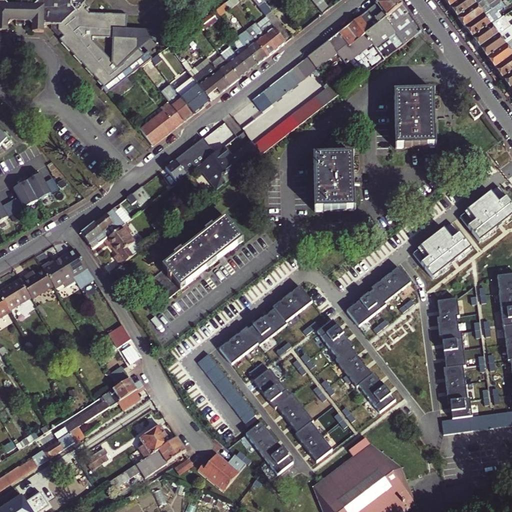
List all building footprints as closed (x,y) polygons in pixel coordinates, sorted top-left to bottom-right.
[(0,0),(0,31),(10,32),(10,25),(14,20),(20,21),(20,24),(28,24),(28,21),(32,21),(35,26),(35,32),(46,32),(46,25),(61,25),(63,25),(79,10),(80,12),(85,7),(88,2),(87,0),(0,0)] [(239,2),(237,0),(229,0),(225,3),(230,9),(239,2)] [(313,0),(324,14),(330,9),(322,0),(313,0)] [(347,64),(373,43),(365,33),(402,5),(398,0),(382,0),(328,42),(337,53),(347,64)] [(460,0),(451,7),(458,17),(482,0),(460,0)] [(482,0),(458,17),(465,27),(501,1),(500,0),(496,0),(494,1),(493,0),(482,0)] [(473,37),(489,25),(503,16),(498,10),(504,5),(501,1),(465,27),(473,37)] [(265,16),(271,11),(264,2),(258,7),(265,16)] [(216,10),(220,16),(230,9),(225,3),(216,10)] [(377,48),(386,59),(422,31),(402,5),(365,33),(373,43),(374,45),(377,48)] [(286,43),(292,38),(271,11),(265,16),(266,17),(269,22),(286,43)] [(473,37),(481,48),(511,25),(511,23),(505,14),(503,16),(489,25),(473,37)] [(256,24),(260,29),(269,22),(266,17),(256,24)] [(277,51),(286,43),(269,22),(260,29),(277,51)] [(267,58),(277,51),(260,29),(256,24),(256,23),(247,31),(267,58)] [(511,25),(481,48),(488,58),(511,40),(511,25)] [(258,65),(267,58),(247,31),(243,33),(248,39),(242,44),(258,65)] [(237,38),(242,44),(248,39),(243,33),(237,38)] [(249,73),(258,65),(242,44),(237,38),(232,42),(239,50),(234,54),(249,73)] [(511,40),(488,58),(495,68),(511,55),(511,40)] [(337,53),(328,42),(307,58),(317,70),(318,72),(324,67),(325,67),(323,64),(337,53)] [(240,80),(249,73),(234,54),(229,47),(220,54),(240,80)] [(230,87),(240,80),(220,54),(210,61),(230,87)] [(511,55),(495,68),(503,78),(511,71),(511,55)] [(220,95),(230,87),(210,61),(208,58),(198,66),(216,89),(220,95)] [(312,74),(317,70),(307,58),(303,61),(312,74)] [(307,77),(312,74),(303,61),(298,65),(307,77)] [(302,81),(307,77),(298,65),(293,69),(302,81)] [(207,96),(216,89),(198,66),(190,73),(207,96)] [(297,85),(302,81),(293,69),(288,73),(297,85)] [(511,71),(503,78),(511,89),(511,87),(511,71)] [(292,89),(297,85),(288,73),(282,77),(292,89)] [(287,93),(292,89),(282,77),(278,81),(287,93)] [(282,97),(287,93),(278,81),(272,85),(282,97)] [(338,95),(343,91),(336,81),(330,85),(338,95)] [(207,96),(202,100),(187,82),(184,84),(203,108),(212,102),(207,96)] [(194,115),(203,108),(184,84),(175,91),(180,98),(185,104),(194,115)] [(277,101),(282,97),(272,85),(267,89),(277,101)] [(333,99),(338,95),(330,85),(325,89),(333,99)] [(271,105),(277,101),(267,89),(262,93),(271,105)] [(328,103),(333,99),(325,89),(320,93),(328,103)] [(266,109),(271,105),(262,93),(257,97),(266,109)] [(323,107),(328,103),(320,93),(315,97),(323,107)] [(395,148),(437,148),(435,93),(422,93),(408,93),(395,93),(395,148)] [(261,113),(266,109),(257,97),(252,100),(261,113)] [(318,111),(323,107),(315,97),(310,102),(318,111)] [(184,123),(194,115),(185,104),(180,98),(171,105),(176,112),(184,123)] [(313,115),(318,111),(310,102),(305,105),(313,115)] [(175,130),(184,123),(176,112),(171,105),(170,104),(162,110),(164,113),(163,114),(175,130)] [(307,119),(313,115),(305,105),(300,109),(307,119)] [(474,119),(481,113),(476,106),(468,112),(474,119)] [(302,123),(307,119),(300,109),(295,114),(302,123)] [(153,147),(175,130),(163,114),(141,131),(153,147)] [(297,127),(302,123),(295,114),(289,118),(297,127)] [(292,131),(297,127),(289,118),(284,122),(292,131)] [(287,135),(292,131),(284,122),(279,126),(287,135)] [(282,139),(287,135),(279,126),(274,129),(282,139)] [(277,143),(282,139),(274,129),(269,133),(277,143)] [(271,148),(277,143),(269,133),(263,138),(271,148)] [(266,152),(271,148),(263,138),(258,142),(266,152)] [(177,184),(199,167),(215,154),(203,139),(165,168),(169,173),(177,184)] [(199,167),(217,191),(262,156),(261,155),(254,146),(251,141),(232,156),(225,147),(215,154),(199,167)] [(261,155),(266,152),(258,142),(254,146),(261,155)] [(486,154),(494,164),(504,156),(496,146),(486,154)] [(358,211),(358,208),(358,182),(358,155),(328,155),(317,155),(316,210),(354,211),(358,211)] [(167,192),(177,184),(169,173),(161,180),(165,185),(163,186),(167,192)] [(41,175),(14,191),(25,210),(52,195),(41,175)] [(136,201),(140,205),(150,197),(142,187),(127,199),(132,205),(136,201)] [(511,206),(499,189),(461,218),(479,243),(511,218),(511,206)] [(442,193),(424,209),(437,223),(455,207),(442,193)] [(0,224),(9,219),(0,203),(0,224)] [(95,223),(107,239),(124,225),(131,220),(121,208),(117,211),(115,208),(95,223)] [(151,281),(167,301),(244,241),(226,218),(213,228),(212,226),(205,231),(207,233),(183,252),(181,250),(174,256),(175,257),(163,267),(165,270),(151,281)] [(106,239),(107,239),(95,223),(82,233),(93,249),(103,241),(106,239)] [(120,266),(134,256),(129,250),(136,244),(130,238),(133,236),(124,225),(107,239),(106,239),(112,247),(117,255),(114,258),(120,266)] [(414,255),(433,279),(471,249),(452,225),(414,255)] [(109,249),(112,247),(106,239),(103,241),(109,249)] [(76,248),(62,256),(76,279),(81,287),(95,279),(76,248)] [(65,286),(76,279),(62,256),(55,261),(51,263),(50,261),(42,265),(44,267),(54,284),(56,287),(63,283),(65,286)] [(122,280),(123,279),(130,274),(123,265),(115,272),(122,280)] [(32,297),(54,284),(44,267),(36,272),(30,276),(28,273),(20,277),(32,296),(32,297)] [(373,292),(347,313),(358,327),(386,306),(385,304),(411,284),(399,268),(371,290),(373,292)] [(500,294),(511,292),(511,276),(498,278),(500,294)] [(0,292),(10,309),(32,296),(20,277),(0,289),(0,292)] [(219,350),(231,365),(258,345),(260,348),(287,327),(285,324),(312,304),(300,288),(273,308),(274,311),(249,330),(247,328),(219,350)] [(0,315),(10,310),(10,309),(0,292),(0,315)] [(511,292),(500,294),(501,310),(511,308),(511,292)] [(42,314),(46,312),(39,300),(36,303),(42,314)] [(438,303),(440,320),(457,317),(460,317),(457,300),(438,303)] [(511,327),(511,308),(501,310),(504,328),(511,327)] [(457,317),(440,320),(437,320),(439,337),(442,337),(459,335),(457,317)] [(327,346),(344,334),(334,321),(318,334),(327,346)] [(119,348),(133,340),(124,325),(110,333),(119,348)] [(354,347),(344,334),(327,346),(337,359),(351,348),(354,347)] [(462,334),(459,335),(442,337),(444,353),(464,351),(462,334)] [(129,367),(139,360),(131,347),(121,353),(129,367)] [(362,362),(351,348),(337,359),(334,361),(345,375),(362,362)] [(466,367),(464,351),(444,353),(447,369),(463,367),(466,367)] [(362,362),(345,375),(356,389),(359,387),(373,376),(362,362)] [(465,385),(463,367),(447,369),(444,370),(446,388),(465,385)] [(118,387),(130,379),(124,370),(112,378),(118,387)] [(265,395),(280,384),(270,371),(255,382),(265,395)] [(375,374),(373,376),(359,387),(369,400),(385,387),(375,374)] [(64,427),(68,434),(144,386),(140,381),(134,385),(130,379),(118,387),(116,388),(104,396),(107,401),(64,427)] [(290,398),(280,384),(265,395),(275,409),(278,407),(290,398)] [(467,402),(465,385),(446,388),(448,404),(451,404),(467,402)] [(385,387),(369,400),(379,414),(396,401),(385,387)] [(293,395),(290,398),(278,407),(288,420),(303,408),(293,395)] [(467,402),(451,404),(453,420),(472,417),(470,402),(467,402)] [(314,422),(303,408),(288,420),(298,434),(311,424),(314,422)] [(257,449),(272,438),(262,424),(246,435),(257,449)] [(321,438),(311,424),(298,434),(296,435),(307,449),(321,438)] [(145,447),(150,456),(171,442),(161,426),(140,439),(145,447)] [(88,476),(117,457),(117,456),(134,445),(130,438),(135,435),(130,427),(118,435),(120,438),(106,447),(103,442),(95,446),(96,446),(90,450),(90,451),(84,454),(91,464),(88,466),(86,464),(82,467),(88,476)] [(74,444),(69,435),(0,479),(0,488),(33,467),(34,470),(74,444)] [(155,474),(153,472),(186,451),(178,438),(171,442),(150,456),(145,460),(137,465),(109,484),(114,491),(140,474),(144,480),(155,474)] [(281,451),(272,438),(257,449),(266,462),(281,451)] [(332,451),(321,438),(307,449),(317,462),(332,451)] [(405,511),(421,501),(405,467),(378,447),(371,438),(354,450),(360,458),(320,487),(322,490),(326,511),(405,511)] [(145,460),(150,456),(145,447),(139,451),(145,460)] [(200,467),(222,486),(243,462),(231,452),(224,460),(214,451),(202,464),(200,467)] [(292,465),(281,451),(266,462),(277,476),(292,465)] [(176,468),(179,474),(192,466),(188,460),(176,468)] [(222,486),(200,467),(202,464),(199,461),(194,467),(220,490),(222,486)] [(126,490),(130,495),(140,488),(137,483),(126,490)] [(0,511),(51,511),(53,511),(43,493),(29,501),(26,496),(0,510),(0,511)] [(212,498),(203,494),(201,499),(209,502),(212,498)] [(226,505),(218,501),(216,505),(224,509),(226,505)]
